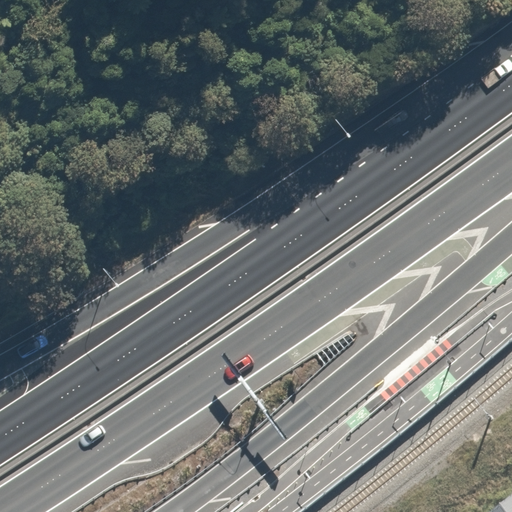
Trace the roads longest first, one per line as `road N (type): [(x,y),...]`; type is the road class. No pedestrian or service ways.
road 1 (trunk): [(0,436),(511,81)]
road 2 (trunk): [(511,162),(230,365),(7,511)]
road 3 (trunk): [(0,366),(174,267),(511,43)]
road 4 (trunk): [(511,238),(173,511)]
